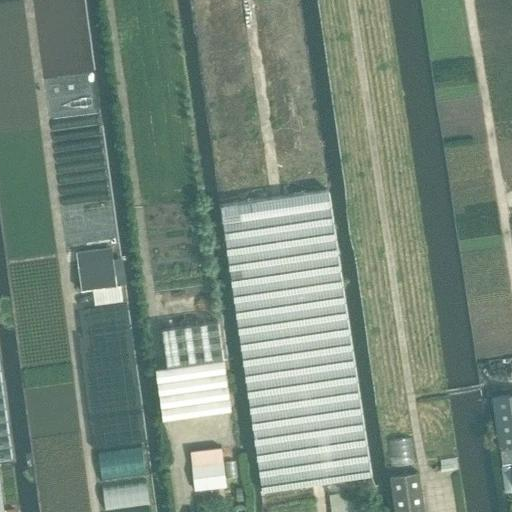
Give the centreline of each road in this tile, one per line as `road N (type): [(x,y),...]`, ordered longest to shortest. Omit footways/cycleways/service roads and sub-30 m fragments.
road 1 (track): [(441,511),(423,476),(350,0)]
road 2 (track): [(95,511),(27,0)]
road 3 (track): [(511,263),(470,0)]
